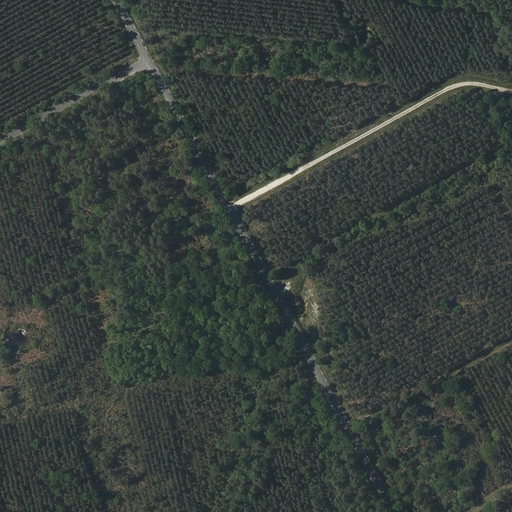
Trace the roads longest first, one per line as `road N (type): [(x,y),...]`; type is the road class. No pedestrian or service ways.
road 1 (tertiary): [(124,0),(397,511)]
road 2 (track): [(233,203),(464,83),(511,96)]
